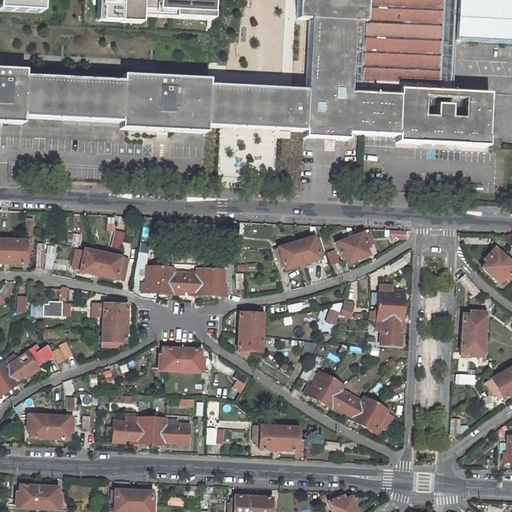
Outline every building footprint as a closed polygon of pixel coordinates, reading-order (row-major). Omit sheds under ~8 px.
[(44,0),(0,0),(0,10),(43,12),(44,0)] [(103,0),(102,22),(121,22),(121,23),(142,24),(143,18),(143,12),(209,15),(214,15),(214,0),(103,0)] [(299,0),(298,20),(310,21),(306,92),(304,140),(315,140),(347,142),(348,136),(350,94),(354,22),(365,23),(366,0),(299,0)] [(366,0),(365,23),(354,22),(350,94),(398,96),(399,91),(449,93),(450,64),(452,44),(511,47),(511,1),(483,1),(455,0),(366,0)] [(209,21),(209,15),(143,12),(143,18),(209,21)] [(123,82),(26,78),(0,76),(0,123),(23,124),(23,119),(120,124),(120,130),(156,132),(205,135),(205,130),(218,130),(270,132),(291,133),(302,134),(302,140),(304,140),(306,92),(260,89),(226,88),(209,87),(210,81),(158,78),(123,77),(123,82)] [(489,96),(449,93),(399,91),(398,96),(350,94),(348,136),(395,138),(395,144),(433,146),(486,149),(489,96)] [(349,239),(356,260),(367,256),(365,249),(368,248),(363,234),(349,239)] [(284,271),(320,260),(313,237),(277,249),(284,271)] [(344,257),(346,264),(356,260),(349,239),(335,245),(340,258),(344,257)] [(0,264),(25,265),(25,256),(31,257),(32,242),(0,241),(0,264)] [(80,273),(115,280),(124,282),(129,260),(84,250),(84,253),(77,251),(73,268),(80,270),(80,273)] [(494,250),(484,261),(487,263),(482,269),(490,276),(504,259),(494,250)] [(511,272),(511,266),(504,259),(490,276),(498,283),(503,278),(506,280),(511,272)] [(146,284),(142,284),(142,294),(195,296),(196,275),(174,274),(174,270),(146,269),(146,284)] [(195,296),(225,298),(225,289),(223,288),(223,273),(196,271),(196,275),(195,296)] [(55,300),(56,287),(51,287),(49,290),(48,300),(55,300)] [(371,320),(377,320),(379,320),(379,345),(400,345),(400,333),(397,333),(398,328),(400,328),(402,291),(394,291),(394,294),(378,293),(377,312),(371,312),(371,320)] [(27,300),(19,299),(18,313),(26,313),(27,300)] [(103,318),(101,345),(119,346),(119,343),(124,344),(126,307),(119,306),(119,302),(104,302),(103,305),(93,305),(93,317),(103,318)] [(41,318),(60,319),(61,303),(48,303),(47,305),(42,305),(41,318)] [(352,306),(342,303),(339,316),(348,318),(352,306)] [(469,312),(468,315),(461,314),(460,334),(483,335),(485,306),(482,306),(481,312),(469,312)] [(335,325),(338,312),(329,309),(326,322),(335,325)] [(260,353),(262,312),(251,311),(251,312),(247,312),(247,315),(239,315),(237,352),(260,353)] [(460,334),(460,353),(466,354),(466,357),(478,357),(478,364),(481,364),(483,335),(460,334)] [(0,396),(7,392),(23,380),(21,378),(26,374),(28,377),(38,370),(36,368),(45,362),(46,364),(53,361),(46,348),(38,352),(35,346),(24,353),(6,366),(3,362),(0,358),(0,396)] [(201,351),(162,350),(162,356),(159,356),(158,369),(152,369),(152,372),(210,374),(209,371),(203,370),(204,358),(201,358),(201,351)] [(511,367),(491,380),(503,401),(511,395),(511,367)] [(308,386),(303,395),(340,415),(341,412),(347,415),(345,418),(377,436),(382,427),(385,429),(392,417),(386,413),(387,411),(364,398),(361,402),(340,390),(342,387),(343,386),(319,374),(311,388),(308,386)] [(29,438),(67,440),(67,432),(70,432),(71,421),(78,421),(77,417),(21,415),(21,419),(27,419),(27,431),(29,431),(29,438)] [(130,443),(150,445),(170,446),(170,443),(176,443),(176,446),(187,447),(188,425),(165,424),(165,419),(137,417),(137,422),(113,421),(112,442),(124,443),(124,440),(130,440),(130,443)] [(258,442),(258,450),(295,452),(296,428),(252,426),(252,441),(258,442)] [(503,453),(502,463),(511,463),(511,437),(507,437),(506,453),(503,453)] [(57,488),(37,486),(19,486),(18,492),(15,492),(15,505),(8,504),(8,508),(65,511),(65,507),(59,507),(60,494),(57,494),(57,488)] [(155,511),(156,497),(153,496),(153,493),(114,491),(113,511),(155,511)] [(169,505),(183,507),(184,498),(170,497),(169,505)] [(228,505),(227,511),(270,511),(271,500),(234,497),(233,506),(228,505)] [(330,511),(340,511),(353,508),(349,498),(342,501),(340,497),(327,502),(330,511)]
